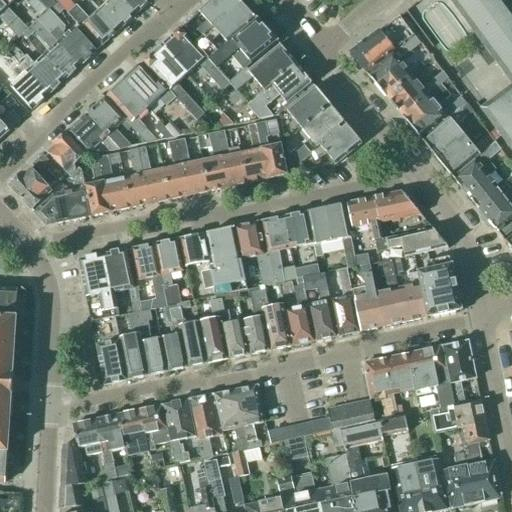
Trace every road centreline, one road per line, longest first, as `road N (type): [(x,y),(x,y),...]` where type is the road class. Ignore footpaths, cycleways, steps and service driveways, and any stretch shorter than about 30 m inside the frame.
road 1 (residential): [(47,415),(283,371),(480,318)]
road 2 (residential): [(32,249),(191,214),(261,208),(415,169)]
road 3 (residential): [(0,175),(147,30),(194,0)]
road 4 (unclassified): [(47,415),(54,294),(32,249)]
road 5 (residential): [(480,318),(465,235),(415,169)]
road 6 (residential): [(511,473),(480,318)]
road 7 (residential): [(415,169),(321,54)]
